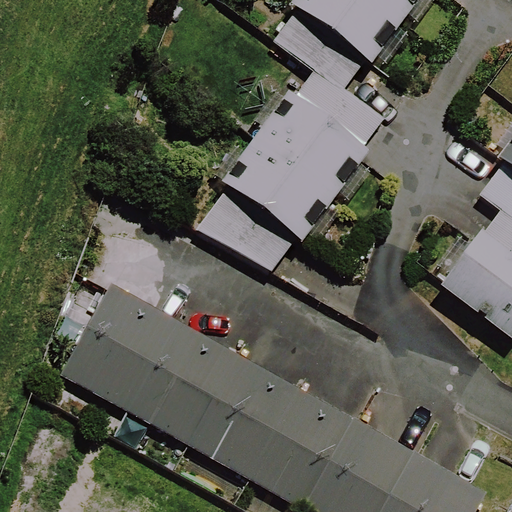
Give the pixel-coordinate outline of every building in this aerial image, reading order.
[(307,0),(292,20),(363,74),(418,0),(307,0)] [(363,74),(292,20),(269,51),(310,81),(226,193),(297,247),(388,125),(348,95),(363,74)] [(511,152),(497,175),(511,184),(511,152)] [(511,184),(497,175),(477,203),(498,218),(440,303),(510,351),(511,348),(511,184)] [(288,250),(215,207),(197,238),(269,281),(288,250)] [(141,308),(88,279),(38,369),(295,511),(477,511),(485,499),(141,308)]
